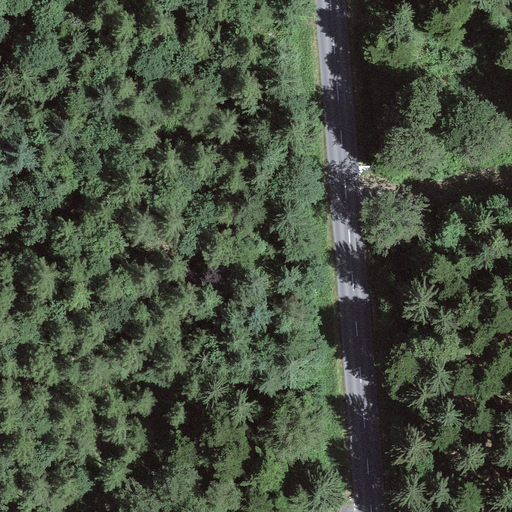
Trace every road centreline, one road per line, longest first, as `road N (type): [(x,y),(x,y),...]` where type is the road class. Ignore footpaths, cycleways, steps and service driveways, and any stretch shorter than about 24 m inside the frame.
road 1 (tertiary): [(372,511),(332,0)]
road 2 (track): [(347,203),(511,208)]
